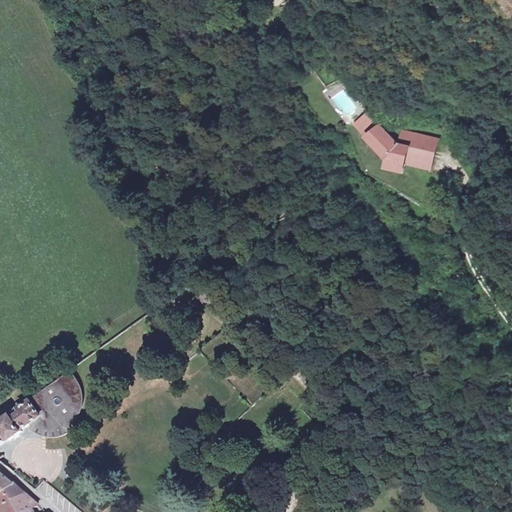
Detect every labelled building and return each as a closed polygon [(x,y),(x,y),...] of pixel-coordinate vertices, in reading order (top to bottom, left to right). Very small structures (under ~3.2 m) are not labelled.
[(372,132),(384,122),(374,110),(362,120),(372,132)] [(384,122),(372,132),(375,136),(392,157),(390,166),(400,170),(403,163),(410,165),(412,159),(427,164),(430,155),(432,149),(434,142),(406,132),(402,143),(387,126),(384,122)] [(425,170),(427,164),(412,159),(410,165),(425,170)] [(0,421),(0,445),(11,438),(12,440),(24,431),(23,429),(31,423),(34,425),(38,427),(42,429),(47,430),(51,430),(56,430),(60,429),(63,428),(67,427),(69,425),(72,423),(70,421),(74,417),(76,415),(79,411),(81,406),(82,401),(83,397),(83,390),(81,385),(79,379),(76,375),(71,368),(32,397),(33,399),(12,413),(0,421)] [(0,493),(14,486),(5,478),(0,481),(0,493)] [(0,506),(25,493),(20,489),(18,490),(15,485),(14,486),(0,493),(0,506)] [(0,511),(32,511),(32,510),(40,506),(25,493),(0,506),(0,511)]
